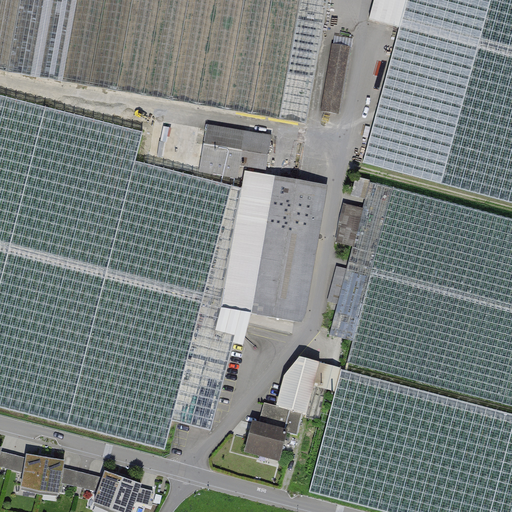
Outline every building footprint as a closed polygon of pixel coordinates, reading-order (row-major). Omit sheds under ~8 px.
[(0,0),(0,69),(277,118),(298,0),(0,0)] [(511,0),(408,0),(364,169),(511,208),(511,0)] [(406,0),(376,0),(370,22),(399,30),(406,0)] [(344,113),(356,42),(331,37),(319,109),(344,113)] [(150,124),(0,87),(0,409),(165,450),(232,181),(142,159),(150,124)] [(208,123),(200,170),(238,176),(240,164),(267,168),(272,133),(208,123)] [(246,168),(222,304),(217,327),(236,333),(234,340),(243,342),(253,309),(276,173),(246,168)] [(306,312),(329,182),(276,173),(253,309),(259,310),(258,312),(302,320),(306,312)] [(511,407),(511,219),(393,188),(347,364),(511,407)] [(511,511),(511,417),(340,373),(309,488),(400,511),(511,511)] [(253,423),(244,455),(281,466),(290,433),(253,423)] [(44,455),(26,452),(20,487),(38,490),(44,455)] [(62,458),(44,455),(38,490),(56,493),(62,458)] [(123,475),(106,468),(93,502),(111,508),(123,475)] [(128,511),(140,481),(123,475),(111,508),(120,511),(128,511)]
